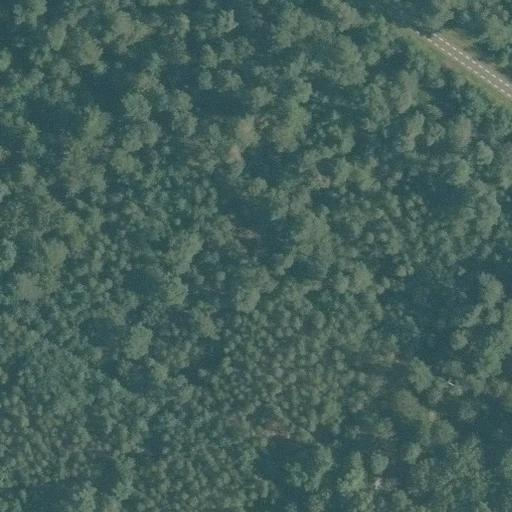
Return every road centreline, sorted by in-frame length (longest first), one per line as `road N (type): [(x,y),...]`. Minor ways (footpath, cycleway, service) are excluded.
road 1 (track): [(331,511),(0,303)]
road 2 (unclassified): [(511,93),(376,0)]
